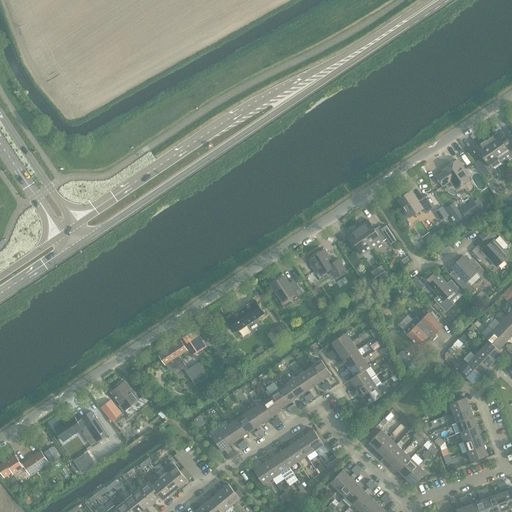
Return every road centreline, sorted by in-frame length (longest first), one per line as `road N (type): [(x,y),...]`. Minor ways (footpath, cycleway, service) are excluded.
road 1 (residential): [(0,439),(369,191)]
road 2 (secondary): [(75,234),(436,0)]
road 3 (residential): [(369,191),(511,94)]
road 4 (residential): [(476,239),(439,262),(420,263),(369,191)]
road 5 (residential): [(506,469),(481,401),(434,357)]
road 6 (residential): [(408,506),(317,407)]
road 7 (tertiary): [(75,234),(0,124)]
